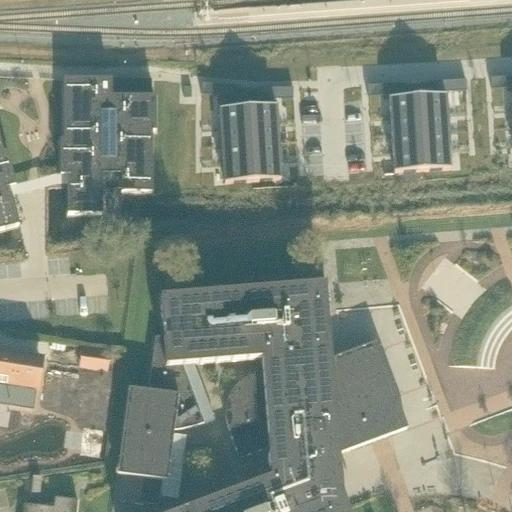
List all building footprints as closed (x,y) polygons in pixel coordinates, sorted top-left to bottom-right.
[(511,78),(490,80),(491,92),(511,90),(511,78)] [(61,82),(58,178),(69,177),(68,187),(65,187),(65,189),(64,221),(102,221),(100,197),(152,198),(152,195),(150,137),(155,137),(154,100),(108,99),(108,83),(61,82)] [(465,82),(429,84),(430,95),(466,93),(465,82)] [(238,88),(202,85),(201,97),(237,100),(238,88)] [(403,85),(367,88),(367,99),(404,97),(403,85)] [(293,90),(256,90),(256,102),(293,102),(293,90)] [(511,90),(503,91),(504,113),(505,131),(506,149),(508,172),(511,172),(511,90)] [(457,95),(385,99),(386,120),(387,138),(388,156),(390,180),(462,175),(460,152),(459,134),(458,116),(457,95)] [(247,110),(219,112),(220,132),(222,149),(223,168),(224,187),(252,185),(280,183),(279,165),(278,146),(277,127),(275,109),(247,110)] [(0,138),(0,236),(19,232),(21,231),(12,197),(8,198),(6,191),(17,189),(10,153),(5,156),(0,138)] [(202,426),(213,422),(192,367),(246,363),(261,362),(262,373),(262,377),(254,377),(250,378),(248,379),(247,379),(246,380),(243,381),(241,383),(239,385),(237,386),(234,389),(231,393),(230,394),(228,397),(227,400),(226,404),(225,407),(225,410),(224,413),(224,416),(224,420),(225,423),(226,424),(228,430),(229,432),(238,461),(250,457),(268,451),(268,452),(268,454),(267,460),(267,462),(269,470),(270,472),(270,480),(245,489),(238,491),(228,495),(183,511),(347,511),(341,495),(335,498),(332,459),(407,431),(375,345),(324,364),(320,317),(327,316),(325,286),(159,299),(161,329),(165,329),(169,339),(154,340),(147,394),(127,391),(116,478),(120,478),(140,481),(160,483),(166,484),(173,433),(177,433),(181,432),(185,431),(190,430),(194,429),(198,428),(202,426)] [(78,371),(106,375),(110,353),(81,348),(78,371)] [(0,403),(32,408),(40,360),(0,353),(0,403)] [(254,377),(262,377),(262,373),(261,362),(246,363),(192,367),(213,422),(238,491),(245,489),(270,480),(270,472),(269,470),(267,462),(267,460),(268,454),(268,452),(268,451),(250,457),(238,461),(229,432),(228,430),(226,424),(225,423),(224,420),(224,416),(224,413),(225,410),(225,407),(226,404),(227,400),(228,397),(230,394),(231,393),(234,389),(237,386),(239,385),(241,383),(243,381),(247,379),(248,379),(250,378),(254,377)] [(140,481),(120,478),(116,503),(137,506),(140,481)] [(140,481),(137,506),(157,509),(160,483),(140,481)] [(75,511),(76,502),(53,499),(52,509),(23,506),(22,511),(75,511)]
